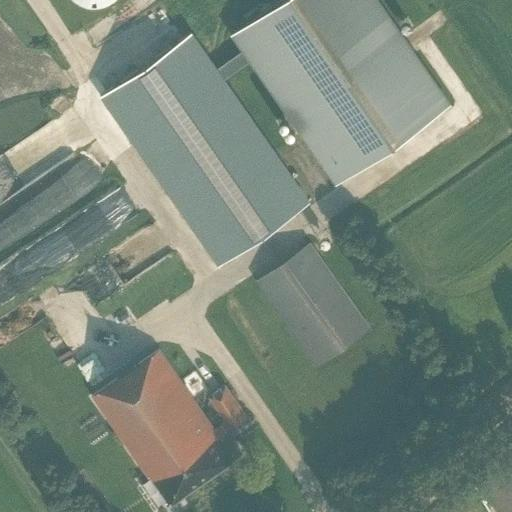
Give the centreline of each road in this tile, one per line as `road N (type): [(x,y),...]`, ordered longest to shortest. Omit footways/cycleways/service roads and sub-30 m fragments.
road 1 (track): [(218,282),(35,0)]
road 2 (unclassified): [(383,511),(511,407)]
